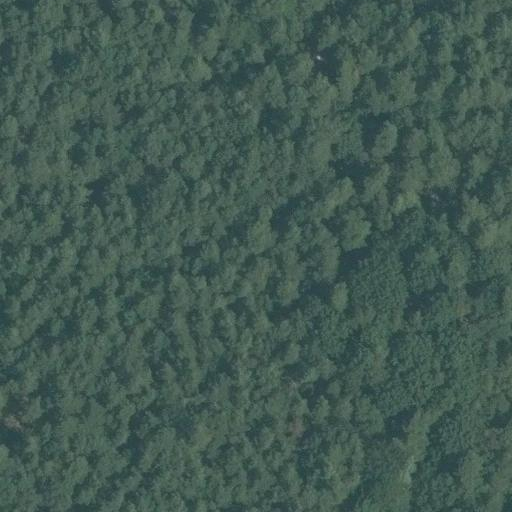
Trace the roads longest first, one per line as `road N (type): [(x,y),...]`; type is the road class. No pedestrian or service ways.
road 1 (track): [(511,183),(456,176),(386,150),(332,146)]
road 2 (track): [(332,146),(318,0)]
